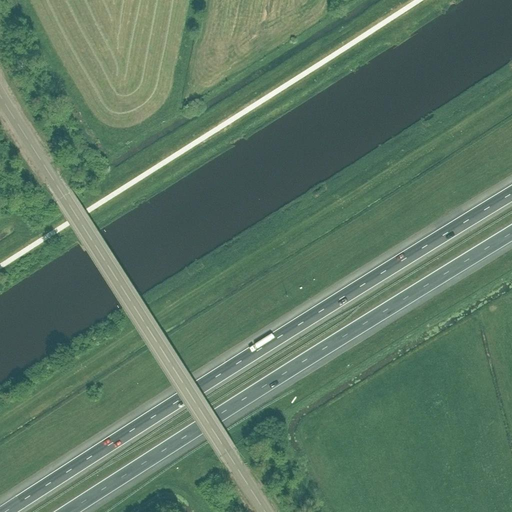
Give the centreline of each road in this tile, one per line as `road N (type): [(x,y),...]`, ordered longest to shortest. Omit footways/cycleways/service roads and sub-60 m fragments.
road 1 (track): [(511,91),(0,423)]
road 2 (motorway): [(511,193),(5,511)]
road 3 (motorway): [(71,511),(511,234)]
road 4 (tertiary): [(265,511),(0,98)]
